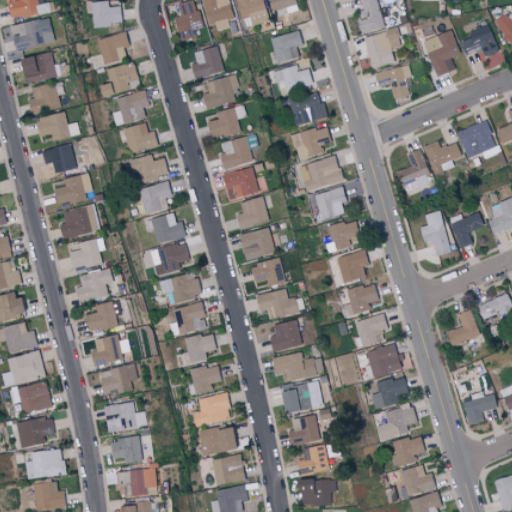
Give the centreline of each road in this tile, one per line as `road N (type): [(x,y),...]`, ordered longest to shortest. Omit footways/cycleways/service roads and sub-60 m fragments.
road 1 (residential): [(474,511),(324,0)]
road 2 (residential): [(280,511),(153,0)]
road 3 (residential): [(98,511),(79,382),(0,77)]
road 4 (residential): [(365,140),(511,75)]
